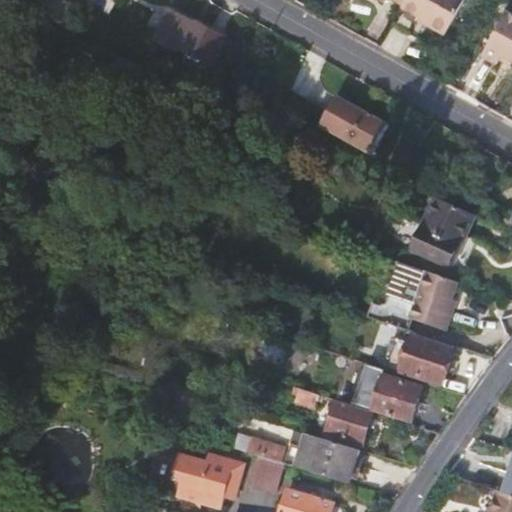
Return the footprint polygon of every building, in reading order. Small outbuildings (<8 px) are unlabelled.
[(394,0),(430,19),(429,23),(446,32),(463,0),(394,0)] [(511,8),(510,8),(484,51),(499,60),(502,55),(504,51),(511,55),(511,8)] [(168,10),(154,38),(210,65),(223,37),(168,10)] [(511,55),(504,51),(502,55),(511,61),(511,55)] [(295,68),(297,63),(293,61),(277,93),(333,120),(340,105),(327,99),(333,87),(295,68)] [(435,121),(408,107),(393,133),(422,149),(435,121)] [(466,234),(475,214),(435,196),(426,217),(466,234)] [(452,265),(466,234),(426,217),(413,248),(452,265)] [(449,303),(452,295),(456,280),(407,262),(398,259),(386,291),(384,300),(376,306),(372,318),(408,329),(410,330),(414,316),(447,327),(452,313),(454,304),(449,303)] [(442,383),(444,378),(454,349),(415,336),(404,370),(442,383)] [(379,395),(374,392),(373,396),(378,399),(374,410),(411,422),(423,387),(385,375),(380,390),(379,395)] [(316,406),(319,394),(313,392),(300,388),(298,394),(296,400),(316,406)] [(365,442),(375,412),(340,401),(330,431),(365,442)] [(297,459),(296,466),(349,481),(358,448),(306,432),(301,446),(291,444),(288,456),(297,459)] [(251,437),(247,451),(282,462),(286,447),(251,437)] [(155,487),(175,493),(179,480),(174,471),(180,451),(206,459),(208,452),(178,443),(170,448),(156,444),(147,473),(155,487)] [(245,463),(208,452),(206,459),(180,451),(174,471),(179,480),(175,493),(192,498),(199,506),(202,500),(222,507),(224,497),(227,487),(237,491),(245,463)] [(511,463),(503,489),(511,492),(511,463)] [(332,511),(336,502),(305,492),(299,490),(301,483),(294,482),(292,488),(290,488),(282,511),(332,511)] [(234,500),(237,491),(227,487),(224,497),(234,500)] [(511,511),(511,494),(498,490),(491,511),(511,511)]
